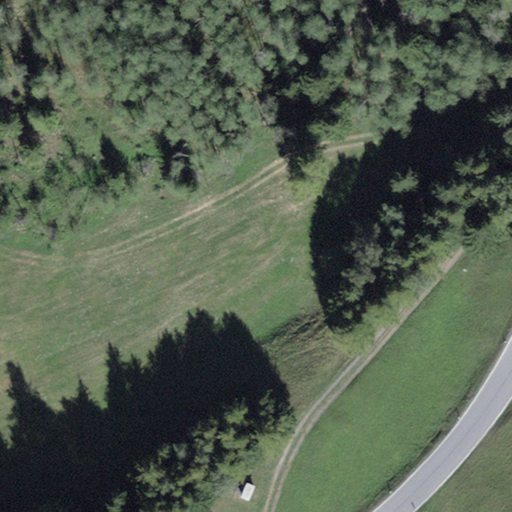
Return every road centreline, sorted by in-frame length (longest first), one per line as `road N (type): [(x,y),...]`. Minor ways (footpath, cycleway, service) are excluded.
road 1 (track): [(271,511),(299,432),(511,176)]
road 2 (tertiary): [(511,374),(471,432),(395,511)]
